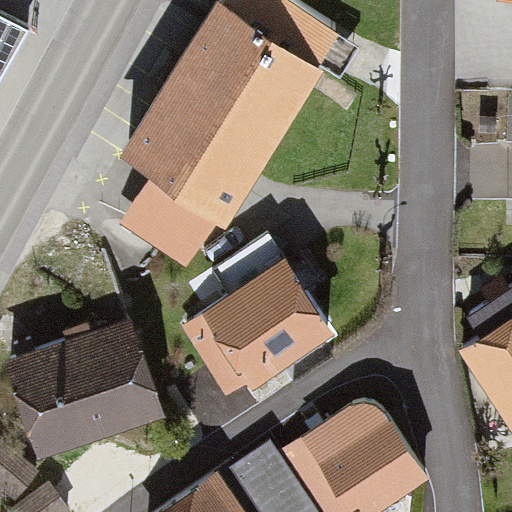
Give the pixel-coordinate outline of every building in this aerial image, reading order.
[(227,0),(223,0),(135,148),(227,203),(317,53),(227,0)] [(0,76),(26,28),(0,13),(0,76)] [(290,261),(180,325),(226,405),(336,341),(290,261)] [(150,320),(20,362),(46,444),(176,403),(150,320)] [(511,325),(474,349),(511,409),(511,325)] [(379,419),(327,458),(366,511),(379,511),(424,480),(379,419)] [(245,511),(221,474),(162,511),(245,511)]
